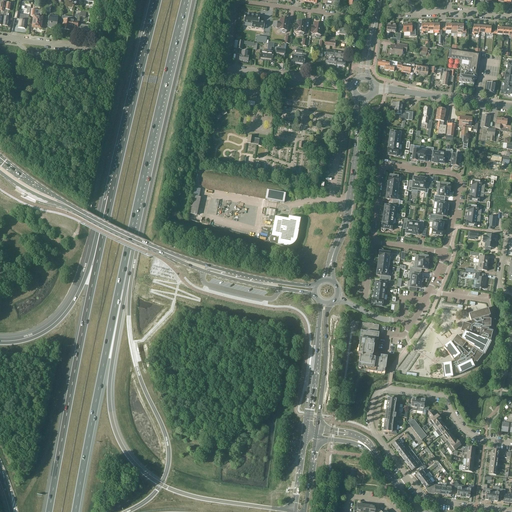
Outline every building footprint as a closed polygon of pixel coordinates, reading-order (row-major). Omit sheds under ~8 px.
[(79,18),(80,18),(80,11),(78,10),(77,15),(75,14),(74,17),(75,17),(75,18),(76,18),(75,21),(73,21),(72,28),(77,28),(78,28),(79,22),(79,18)] [(19,20),(18,28),(25,29),(26,21),(27,21),(28,15),(25,15),(19,15),(20,13),(16,12),(15,18),(19,19),(19,20)] [(245,14),(244,23),(245,23),(245,26),(251,27),(264,29),(265,22),(259,21),(260,16),(245,14)] [(62,19),(61,25),(64,26),(64,30),(72,31),(72,28),(73,21),(73,18),(62,16),(62,19)] [(49,17),(47,28),(57,29),(58,19),(53,18),(53,17),(49,17)] [(277,28),(279,28),(279,30),(282,30),(282,32),(282,33),(285,33),(286,32),(286,31),(287,31),(289,20),(280,19),(280,22),(278,22),(278,23),(277,28)] [(296,31),(296,32),(299,32),(299,34),(300,35),(302,35),(303,35),(304,33),(306,22),(297,21),(297,24),(295,24),(294,30),(296,31)] [(314,27),(312,26),(311,33),(313,33),(313,34),(316,35),(316,36),(316,37),(319,37),(320,37),(320,35),(321,35),(323,24),(314,23),(314,27)] [(403,24),(403,33),(410,33),(410,36),(415,36),(415,26),(411,26),(411,24),(411,23),(403,24)] [(439,28),(439,24),(438,24),(438,23),(435,23),(435,24),(433,24),(433,31),(439,31),(439,35),(442,35),(442,31),(442,28),(439,28)] [(458,25),(457,25),(457,33),(460,33),(460,34),(466,35),(466,29),(463,29),(463,25),(460,25),(460,24),(458,24),(458,25)] [(80,36),(89,37),(91,26),(81,25),(80,36)] [(345,31),(345,29),(345,28),(344,28),(343,29),(338,28),(337,32),(336,32),(336,36),(339,36),(339,35),(346,36),(347,31),(345,31)] [(325,40),(324,46),(329,46),(335,47),(336,42),(335,42),(335,38),(325,37),(325,40)] [(247,44),(248,42),(238,41),(237,49),(242,49),(243,44),(247,44)] [(268,45),(267,50),(265,60),(272,61),(273,60),(274,58),(273,57),(274,52),(270,52),(271,47),(271,43),(268,42),(268,45)] [(275,56),(284,57),(285,49),(286,44),(282,43),(281,49),(276,48),(275,56)] [(259,59),(265,60),(267,50),(268,45),(264,44),(263,51),(260,50),(259,59)] [(391,46),(390,54),(401,55),(402,51),(406,52),(407,45),(396,44),(396,46),(391,46)] [(300,48),(296,48),(295,53),(296,53),(295,56),(292,55),(291,64),(297,65),(299,50),(300,48)] [(448,58),(462,60),(462,65),(461,65),(461,71),(460,75),(459,82),(466,84),(465,85),(466,86),(472,87),(473,86),(474,79),(476,79),(480,54),(449,49),(448,58)] [(336,51),(329,50),(327,50),(326,56),(329,56),(329,59),(326,59),(325,64),(326,64),(326,66),(328,66),(329,65),(335,65),(336,60),(334,60),(335,57),(336,51)] [(239,61),(248,62),(249,56),(248,56),(248,52),(242,51),(241,55),(240,55),(239,61)] [(343,58),(335,57),(334,60),(336,60),(335,65),(344,67),(345,61),(345,59),(343,58)] [(394,67),(396,68),(397,62),(389,61),(389,63),(385,62),(378,61),(377,66),(385,67),(384,70),(393,71),(394,67)] [(502,86),(501,94),(511,96),(511,61),(508,61),(504,87),(502,86)] [(408,64),(397,62),(396,68),(402,68),(401,72),(405,73),(405,71),(406,71),(407,68),(408,68),(408,65),(408,64)] [(406,71),(405,71),(405,73),(410,74),(411,69),(414,69),(414,66),(413,66),(408,65),(408,68),(407,68),(406,71)] [(431,73),(432,67),(425,66),(425,68),(419,67),(418,75),(427,76),(428,70),(430,70),(430,73),(431,73)] [(450,70),(446,69),(446,72),(447,72),(447,74),(447,77),(446,77),(446,78),(445,78),(445,80),(444,81),(442,81),(441,85),(447,86),(448,82),(449,82),(450,74),(449,74),(450,70)] [(495,83),(488,83),(488,88),(486,87),(485,92),(494,93),(495,83)] [(423,117),(423,123),(427,124),(426,129),(428,129),(431,130),(432,121),(431,121),(432,115),(429,115),(430,108),(428,108),(428,107),(427,107),(426,108),(425,107),(424,115),(425,115),(424,117),(423,117)] [(402,109),(395,108),(394,114),(399,115),(399,119),(412,121),(413,114),(402,112),(402,109)] [(438,124),(437,127),(439,128),(438,133),(438,134),(445,135),(445,134),(446,127),(442,126),(443,122),(444,122),(446,110),(442,109),(440,121),(441,122),(441,125),(438,124)] [(482,115),(480,126),(487,128),(487,123),(489,123),(490,116),(482,115)] [(463,136),(465,118),(458,117),(458,121),(459,121),(459,125),(463,126),(463,127),(462,127),(462,131),(461,131),(460,142),(466,143),(466,139),(466,137),(467,137),(467,136),(463,136)] [(463,136),(467,136),(467,129),(471,129),(472,126),(471,126),(472,118),(465,118),(463,136)] [(507,119),(502,118),(501,128),(501,129),(500,131),(510,133),(511,127),(506,126),(507,119)] [(454,124),(450,124),(447,124),(446,140),(453,140),(454,128),(455,128),(455,124),(454,124)] [(248,136),(247,144),(258,145),(258,146),(261,147),(262,140),(251,138),(251,136),(248,136)] [(418,161),(420,148),(420,147),(414,146),(410,145),(409,153),(413,153),(412,161),(418,161)] [(398,150),(388,149),(387,148),(386,155),(388,155),(388,156),(396,157),(400,157),(401,150),(398,150)] [(420,148),(418,161),(421,161),(422,161),(425,161),(425,158),(426,155),(429,156),(430,148),(427,148),(426,149),(420,148)] [(430,148),(429,156),(432,156),(432,159),(431,162),(433,162),(433,163),(438,164),(438,163),(439,153),(433,152),(433,149),(430,148)] [(445,158),(448,158),(449,151),(446,150),(445,154),(439,153),(438,163),(441,164),(442,164),(444,164),(445,160),(445,158)] [(458,167),(459,167),(461,155),(454,154),(454,155),(452,155),(453,151),(449,151),(448,158),(448,161),(451,162),(451,165),(453,166),(454,166),(454,168),(455,169),(457,169),(458,168),(458,167)] [(203,187),(207,188),(284,203),(285,196),(281,196),(281,194),(287,195),(287,190),(286,189),(283,187),(281,186),(209,172),(205,173),(202,175),(202,176),(201,183),(200,183),(203,187)] [(388,175),(387,182),(398,183),(399,177),(398,177),(398,176),(390,175),(390,176),(388,175)] [(411,190),(418,191),(419,178),(416,178),(413,178),(412,181),(409,181),(408,191),(411,192),(411,190)] [(427,194),(428,188),(429,184),(425,183),(426,180),(424,179),(424,178),(419,178),(418,191),(424,192),(424,193),(427,194)] [(482,182),(472,181),(471,185),(472,185),(471,188),(484,189),(484,186),(481,185),(482,182)] [(436,190),(439,190),(450,191),(451,185),(449,185),(449,184),(441,183),(441,184),(437,183),(436,190)] [(434,196),(434,199),(444,200),(445,197),(448,198),(448,195),(449,194),(449,191),(450,192),(450,191),(439,190),(438,196),(434,196)] [(396,200),(397,195),(386,193),(386,196),(386,197),(386,199),(389,200),(392,200),(392,203),(399,204),(400,201),(396,200)] [(483,196),(480,195),(471,194),(470,196),(469,201),(479,202),(480,199),(482,199),(483,196)] [(188,214),(196,215),(200,198),(192,196),(188,214)] [(437,203),(436,209),(447,211),(448,206),(447,206),(447,204),(444,204),(444,200),(434,199),(433,202),(437,203)] [(399,204),(392,203),(389,203),(389,206),(385,206),(385,208),(384,209),(384,211),(397,213),(397,207),(399,207),(399,204)] [(468,211),(468,213),(477,214),(480,214),(481,211),(478,210),(478,207),(468,206),(468,210),(468,211)] [(430,215),(429,218),(439,220),(439,216),(442,217),(445,217),(446,214),(447,211),(436,209),(435,216),(430,215)] [(270,242),(277,244),(277,245),(283,246),(285,246),(286,247),(287,247),(288,246),(289,246),(290,246),(291,246),(292,245),(293,245),(293,244),(294,244),(295,243),(295,242),(296,241),(297,240),(297,239),(297,238),(297,237),(298,235),(298,230),(301,219),(298,218),(292,217),(288,216),(288,219),(282,218),(278,217),(275,217),(272,231),(271,238),(270,242)] [(438,223),(439,220),(429,218),(429,222),(433,222),(432,228),(442,230),(442,227),(442,226),(442,223),(438,223)] [(479,225),(480,220),(467,218),(467,221),(466,221),(466,226),(476,227),(476,224),(479,225)] [(411,235),(412,235),(413,222),(407,221),(407,220),(404,219),(402,230),(406,230),(405,233),(408,234),(411,235)] [(422,232),(422,233),(423,227),(424,221),(420,221),(420,223),(413,222),(412,235),(416,236),(416,234),(418,235),(419,232),(422,232)] [(392,231),(393,224),(382,222),(381,230),(381,231),(381,232),(382,232),(383,232),(384,232),(385,232),(385,231),(385,230),(392,231)] [(443,230),(442,230),(432,228),(431,235),(437,236),(437,237),(437,238),(438,238),(438,239),(439,239),(440,239),(441,238),(442,237),(442,236),(443,230)] [(493,249),(495,236),(486,235),(483,235),(482,242),(485,242),(484,247),(485,247),(484,250),(490,250),(490,248),(493,249)] [(389,260),(390,253),(383,252),(383,251),(383,250),(382,249),(381,249),(380,250),(379,250),(379,251),(378,258),(389,260)] [(416,255),(415,262),(428,264),(429,256),(418,255),(416,255)] [(479,260),(478,264),(488,265),(489,259),(480,257),(478,257),(477,260),(479,260)] [(428,270),(428,264),(415,262),(414,268),(411,267),(410,271),(420,273),(421,273),(422,269),(428,270)] [(488,265),(478,264),(475,263),(474,269),(466,268),(465,271),(481,274),(481,270),(487,271),(488,265)] [(380,279),(390,281),(390,277),(389,277),(390,271),(377,269),(377,272),(377,273),(377,275),(380,276),(380,279)] [(409,274),(408,281),(421,283),(423,275),(420,275),(420,273),(410,271),(410,274),(409,274)] [(475,273),(475,279),(477,279),(476,288),(484,289),(485,283),(486,278),(485,278),(485,275),(482,274),(475,273)] [(375,285),(374,288),(387,290),(388,284),(389,284),(390,281),(380,279),(379,282),(376,282),(375,284),(375,285)] [(421,289),(421,283),(408,281),(408,287),(410,287),(410,288),(417,288),(421,289)] [(383,300),(372,299),(371,305),(373,306),(381,307),(382,307),(383,300)] [(471,321),(471,325),(463,323),(460,332),(464,333),(461,339),(457,336),(452,341),(453,343),(452,344),(450,342),(443,347),(453,360),(454,362),(451,364),(451,363),(442,364),(443,378),(452,377),(452,375),(459,373),(459,374),(474,367),(473,364),(476,362),(477,363),(483,354),(484,355),(491,342),(490,341),(493,331),(489,330),(489,327),(490,327),(491,319),(489,319),(489,316),(490,316),(487,308),(469,314),(470,320),(471,321)] [(377,341),(378,341),(379,333),(378,333),(379,325),(374,325),(374,324),(367,323),(367,324),(362,323),(358,353),(362,354),(362,356),(358,355),(358,356),(360,356),(358,368),(359,369),(360,370),(361,369),(362,368),(364,369),(364,368),(366,368),(366,372),(370,372),(370,370),(373,371),(373,373),(381,374),(382,372),(384,372),(384,371),(382,371),(382,369),(385,369),(387,357),(380,356),(380,357),(377,357),(377,354),(375,353),(377,341)] [(394,396),(393,399),(388,399),(387,401),(385,401),(383,410),(386,411),(385,419),(382,419),(381,428),(383,429),(383,431),(389,432),(388,435),(396,436),(397,435),(396,433),(401,398),(394,396)] [(411,410),(417,411),(418,400),(412,399),(412,402),(411,405),(408,404),(407,411),(410,412),(411,410)] [(424,401),(418,400),(417,411),(423,412),(422,413),(425,414),(426,407),(424,406),(424,403),(424,401)] [(433,412),(428,411),(428,416),(431,420),(434,425),(441,420),(437,415),(436,415),(433,412)] [(507,430),(510,431),(511,418),(511,414),(509,414),(507,419),(507,421),(502,420),(501,432),(507,432),(507,430)] [(436,431),(438,430),(444,425),(441,420),(434,425),(433,426),(436,431)] [(447,430),(444,425),(438,430),(441,435),(442,434),(442,435),(448,430),(447,430)] [(447,441),(452,437),(449,432),(449,431),(443,436),(440,438),(444,443),(446,441),(447,441)] [(451,445),(451,446),(457,441),(453,436),(452,437),(447,441),(451,445)] [(400,439),(399,439),(390,446),(394,450),(395,449),(402,444),(404,443),(401,439),(400,439)] [(457,441),(451,446),(451,445),(450,446),(454,451),(461,446),(457,441)] [(395,449),(399,453),(406,448),(402,444),(395,449)] [(399,453),(402,458),(411,451),(411,450),(409,452),(406,448),(399,453)] [(402,458),(405,462),(415,455),(411,451),(402,458)] [(418,459),(415,455),(405,462),(408,466),(418,459)] [(421,463),(418,459),(408,466),(407,467),(410,472),(417,467),(419,469),(422,467),(423,466),(421,463)] [(418,481),(419,480),(426,475),(423,470),(426,467),(424,465),(422,467),(419,469),(416,471),(418,474),(414,477),(418,481)] [(419,480),(422,484),(429,479),(432,476),(429,472),(426,475),(419,480)] [(434,485),(429,479),(422,484),(425,489),(427,491),(429,493),(434,485)] [(446,486),(445,495),(445,497),(450,498),(451,490),(454,491),(455,484),(452,483),(451,487),(446,486)] [(458,484),(455,484),(454,491),(457,491),(457,494),(457,497),(463,498),(464,486),(458,485),(458,484)] [(434,494),(440,494),(441,486),(434,485),(429,493),(431,494),(434,494)] [(470,487),(464,486),(463,498),(469,498),(469,496),(470,493),(473,493),(473,486),(470,486),(470,487)] [(485,500),(491,501),(492,490),(486,489),(487,488),(483,487),(483,494),(485,495),(485,498),(485,500)] [(498,496),(501,497),(502,490),(499,489),(500,488),(493,487),(493,490),(492,490),(491,501),(497,502),(498,496)] [(505,490),(502,490),(501,497),(504,497),(503,504),(509,505),(509,503),(510,494),(505,494),(505,490)]
